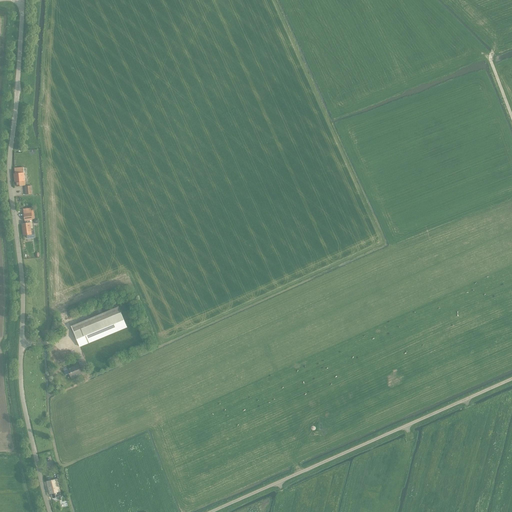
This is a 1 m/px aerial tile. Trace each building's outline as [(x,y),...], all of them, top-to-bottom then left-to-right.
[(14,174),(15,182),(15,183),(17,183),(17,187),(25,186),(23,168),(14,168),(15,174),(14,174)] [(31,210),(23,211),(25,221),(25,223),(22,224),(24,236),(28,235),(29,238),(36,237),(35,230),(31,230),(30,221),(33,220),(35,219),(34,213),(32,213),(31,210)] [(72,326),(74,332),(121,313),(118,307),(72,326)] [(80,347),(127,328),(121,313),(74,332),(80,347)] [(68,369),(71,378),(82,374),(77,363),(74,365),(74,366),(68,369)] [(51,493),(53,498),(59,497),(58,492),(60,491),(57,479),(47,482),(50,494),(51,493)]
